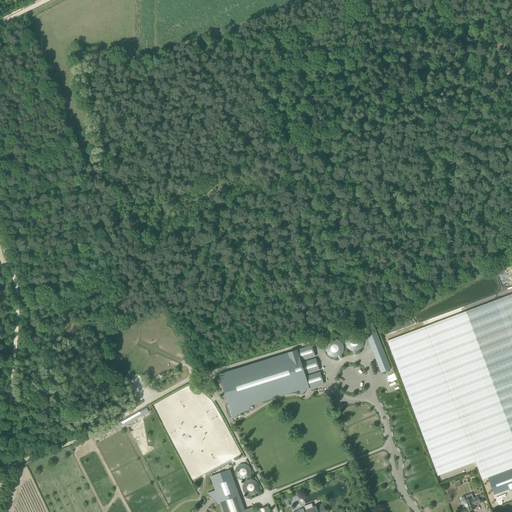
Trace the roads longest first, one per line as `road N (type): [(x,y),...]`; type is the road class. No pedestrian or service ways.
road 1 (track): [(91,100),(124,219),(198,376)]
road 2 (track): [(0,476),(16,298),(0,232)]
road 3 (track): [(2,469),(95,432),(198,376)]
